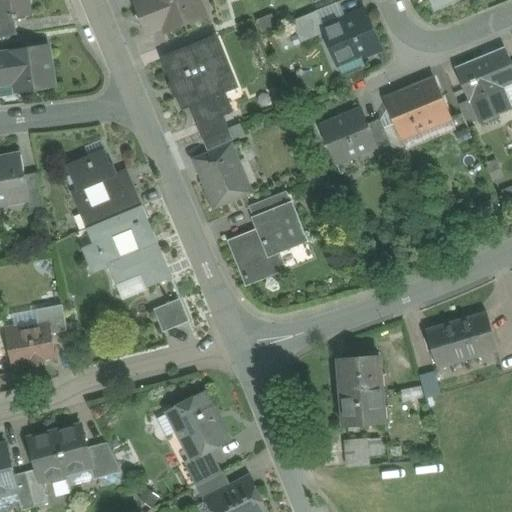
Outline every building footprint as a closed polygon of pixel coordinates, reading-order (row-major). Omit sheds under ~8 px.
[(30,0),(0,0),(0,20),(33,16),(30,0)] [(145,0),(136,4),(148,32),(164,26),(166,31),(206,15),(199,0),(145,0)] [(430,0),(435,10),(457,0),(430,0)] [(365,10),(322,28),(324,34),(338,68),(382,49),(365,10)] [(315,12),(293,21),(302,43),(324,34),(322,28),(315,12)] [(16,22),(0,24),(0,37),(17,35),(16,22)] [(214,39),(164,59),(183,107),(189,104),(198,127),(225,116),(234,112),(224,89),(222,90),(221,86),(231,81),(214,39)] [(48,45),(10,50),(10,51),(0,52),(0,86),(16,85),(17,94),(55,88),(48,45)] [(505,51),(457,71),(470,102),(472,101),(481,122),(504,112),(495,91),(511,83),(511,68),(511,66),(505,51)] [(434,80),(385,101),(395,124),(402,139),(403,139),(450,119),(434,80)] [(357,112),(321,126),(335,163),(377,146),(369,125),(364,127),(357,112)] [(225,116),(198,127),(203,138),(229,128),(225,116)] [(381,121),(369,125),(377,146),(389,142),(384,129),(381,121)] [(402,139),(395,124),(384,129),(389,142),(394,153),(407,148),(403,139),(402,139)] [(229,128),(203,138),(208,150),(234,139),(229,128)] [(232,144),(195,159),(215,206),(251,191),(232,144)] [(106,148),(67,164),(79,192),(117,176),(106,148)] [(21,155),(0,159),(0,204),(29,199),(30,199),(25,175),(21,155)] [(117,176),(79,192),(93,227),(143,207),(128,171),(117,176)] [(37,173),(25,175),(30,199),(29,199),(31,210),(44,207),(37,173)] [(286,191),(248,207),(253,219),(291,204),(286,191)] [(291,204),(253,219),(258,230),(229,242),(247,284),(281,270),(275,255),(307,241),(291,204)] [(143,207),(93,227),(99,242),(97,243),(106,264),(108,263),(110,268),(118,287),(119,287),(117,281),(139,272),(140,275),(163,266),(154,245),(158,243),(143,207)] [(106,264),(97,243),(82,249),(93,275),(110,268),(108,263),(106,264)] [(163,266),(140,275),(146,289),(172,278),(171,277),(168,278),(163,266)] [(181,299),(154,310),(164,333),(190,322),(181,299)] [(63,305),(36,310),(39,327),(49,325),(51,334),(68,331),(63,305)] [(487,312),(426,331),(437,368),(499,348),(487,312)] [(39,327),(14,332),(17,347),(10,348),(14,368),(32,364),(33,367),(45,365),(44,359),(55,356),(51,334),(49,325),(39,327)] [(379,355),(338,358),(344,427),(385,424),(379,355)] [(436,381),(422,385),(425,398),(440,394),(436,381)] [(205,394),(168,412),(192,459),(192,460),(212,450),(230,441),(205,394)] [(82,425),(55,432),(68,478),(79,476),(80,473),(80,472),(92,468),(93,468),(88,449),(82,425)] [(55,432),(30,439),(38,469),(42,481),(43,481),(54,478),(58,481),(68,478),(55,432)] [(367,439),(345,441),(347,467),(369,465),(367,439)] [(108,443),(88,449),(93,468),(92,468),(95,480),(123,472),(108,443)] [(7,444),(0,445),(0,511),(4,511),(9,511),(12,507),(21,504),(18,491),(19,490),(15,475),(7,444)] [(212,450),(192,460),(192,459),(184,462),(197,486),(223,472),(212,450)] [(42,481),(38,469),(27,472),(36,507),(49,504),(43,481),(42,481)] [(36,507),(27,472),(15,475),(19,490),(18,491),(21,504),(23,511),(36,507)] [(223,472),(197,486),(205,502),(208,501),(207,500),(231,488),(223,472)] [(231,488),(207,500),(208,501),(213,511),(267,511),(250,478),(231,488)]
